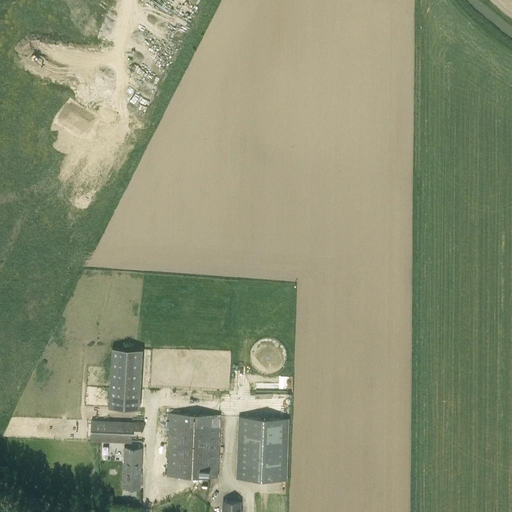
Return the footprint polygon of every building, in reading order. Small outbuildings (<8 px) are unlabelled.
[(139,409),(142,349),(112,348),(109,408),(139,409)] [(167,475),(217,477),(219,414),(170,413),(167,475)] [(239,416),(237,477),(286,479),(288,418),(239,416)] [(144,419),(134,418),(134,422),(92,420),(91,441),(132,443),(133,430),(143,430),(144,419)] [(122,487),(140,488),(142,449),(124,448),(122,487)] [(223,501),(222,511),(240,511),(240,501),(223,501)]
